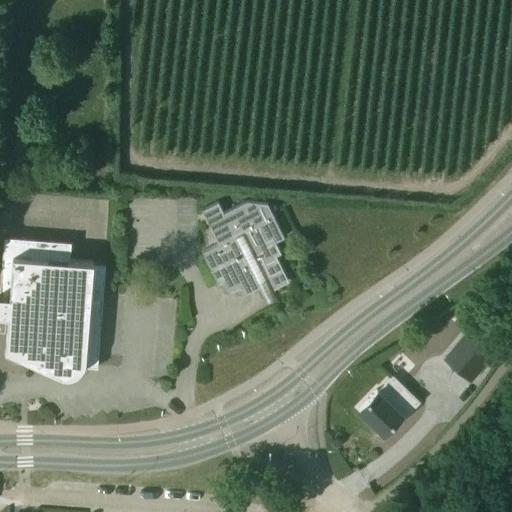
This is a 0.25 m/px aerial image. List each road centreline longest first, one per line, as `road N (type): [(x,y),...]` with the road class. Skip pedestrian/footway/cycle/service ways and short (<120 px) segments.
road 1 (secondary): [(511,199),(272,399)]
road 2 (secondary): [(0,464),(154,465),(229,444),(283,416)]
road 3 (secondary): [(283,416),(371,337),(511,235)]
road 4 (secondary): [(272,399),(222,425),(157,442),(0,442)]
road 5 (unknown): [(186,419),(207,307),(179,236),(180,199)]
road 6 (residential): [(25,498),(208,511)]
